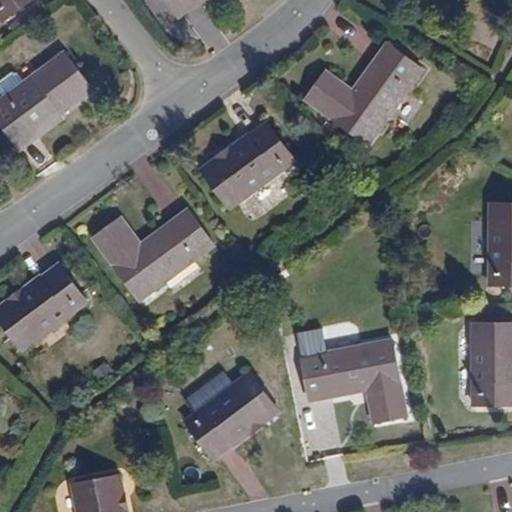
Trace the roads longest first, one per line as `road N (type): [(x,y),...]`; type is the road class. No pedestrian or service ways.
road 1 (residential): [(511,467),(253,511)]
road 2 (residential): [(184,103),(0,229)]
road 3 (residential): [(312,0),(184,103)]
road 4 (residential): [(184,103),(106,0)]
